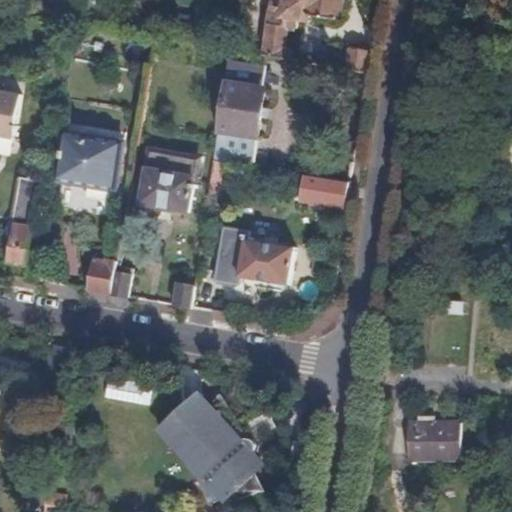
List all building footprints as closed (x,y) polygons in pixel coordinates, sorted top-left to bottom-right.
[(276,0),(269,59),(293,63),(294,56),(291,53),(286,52),(290,31),(301,33),(302,21),(311,22),(312,20),(320,21),(320,23),(330,24),(331,22),(339,23),(342,0),(276,0)] [(0,139),(17,142),(25,99),(0,93),(0,25),(3,11),(0,10),(0,139)] [(368,76),(371,54),(352,50),(351,73),(368,76)] [(235,52),(227,51),(223,72),(232,74),(233,65),(235,52)] [(225,167),(259,173),(261,159),(257,158),(266,95),(264,94),(268,71),(233,65),(232,74),(230,87),(217,166),(225,167)] [(232,74),(223,72),(221,85),(230,87),(232,74)] [(126,148),(68,137),(60,184),(118,196),(126,148)] [(511,147),(503,147),(504,204),(511,203),(511,147)] [(200,165),(154,156),(144,208),(191,216),(200,165)] [(221,199),(225,167),(217,166),(214,185),(212,198),(221,199)] [(13,276),(29,279),(46,181),(23,177),(14,224),(18,225),(12,262),(15,263),(13,276)] [(348,213),(352,188),(307,180),(303,205),(348,213)] [(203,206),(211,207),(212,198),(214,185),(206,183),(203,206)] [(252,235),(228,230),(218,285),(242,290),(243,281),(292,290),(298,252),(251,244),(252,235)] [(98,261),(120,266),(120,260),(99,256),(98,261)] [(115,293),(119,271),(120,266),(98,261),(93,289),(115,293)] [(115,293),(132,296),(136,275),(119,271),(115,293)] [(172,303),(196,308),(199,286),(175,281),(172,303)] [(451,315),(463,317),(464,307),(453,305),(451,315)] [(76,352),(57,348),(52,382),(71,385),(76,352)] [(108,386),(106,398),(148,403),(150,391),(108,386)] [(184,411),(184,413),(189,434),(193,454),(201,477),(208,494),(214,508),(237,498),(241,506),(264,494),(266,496),(268,494),(258,475),(265,469),(255,459),(257,458),(258,455),(259,452),(259,450),(257,445),(253,443),(249,442),(243,444),(233,433),(235,431),(243,429),(232,411),(223,397),(220,400),(220,401),(213,407),(211,407),(187,413),(187,411),(184,411)] [(202,397),(187,411),(187,413),(211,407),(202,397)] [(189,434),(184,413),(162,434),(201,477),(193,454),(189,434)] [(462,425),(411,426),(411,464),(462,463),(462,425)] [(243,444),(249,442),(243,429),(235,431),(233,433),(243,444)] [(308,458),(295,456),(293,466),(307,468),(308,458)] [(68,511),(70,505),(50,502),(48,509),(68,511)]
